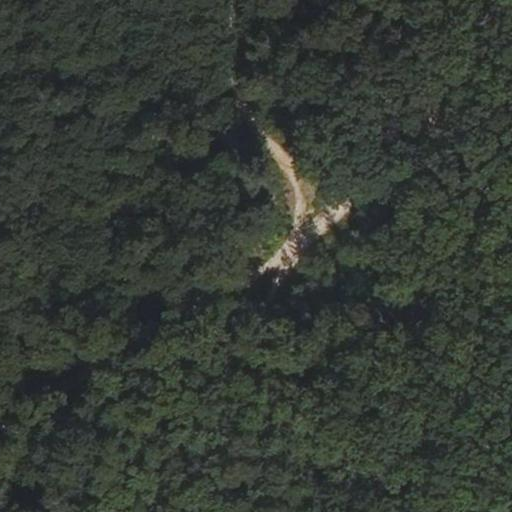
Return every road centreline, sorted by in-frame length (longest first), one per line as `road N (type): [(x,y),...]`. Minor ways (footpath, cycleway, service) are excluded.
road 1 (track): [(295,253),(86,358),(0,411)]
road 2 (track): [(481,0),(403,166),(295,253)]
road 3 (track): [(398,511),(371,460),(367,420),(452,235)]
road 4 (track): [(295,253),(253,328),(259,511)]
